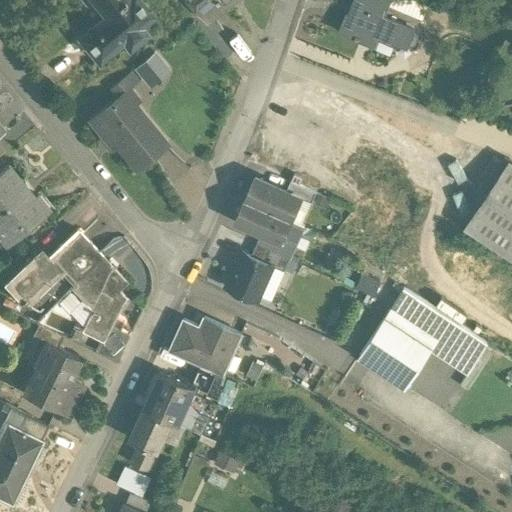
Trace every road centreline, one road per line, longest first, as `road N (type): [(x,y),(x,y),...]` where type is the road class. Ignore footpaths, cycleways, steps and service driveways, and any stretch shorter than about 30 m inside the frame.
road 1 (residential): [(176,271),(298,0)]
road 2 (residential): [(176,271),(0,58)]
road 3 (residential): [(62,511),(176,271)]
